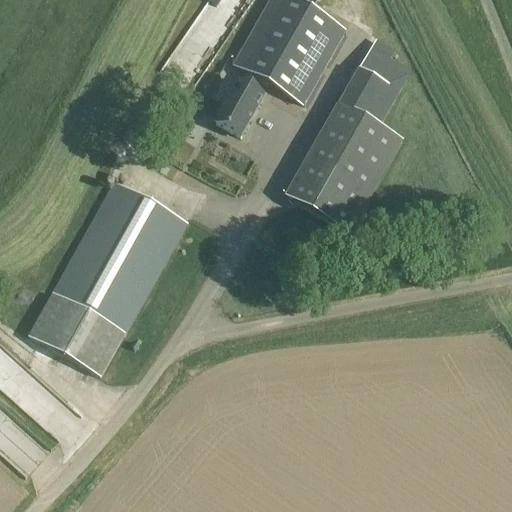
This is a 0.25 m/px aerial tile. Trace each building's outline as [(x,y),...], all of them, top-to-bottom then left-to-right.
[(344,35),(283,0),(272,0),(233,69),(246,76),(240,87),(238,86),(215,127),(240,140),(263,99),(252,93),(258,83),(303,108),(344,35)] [(408,77),(369,55),(286,201),(349,236),(401,145),(377,132),(408,77)] [(185,138),(201,110),(185,101),(169,129),(185,138)] [(185,226),(115,187),(29,342),(99,381),(185,226)] [(27,375),(0,349),(0,382),(10,393),(27,375)] [(9,415),(0,414),(0,445),(8,446),(9,415)]
